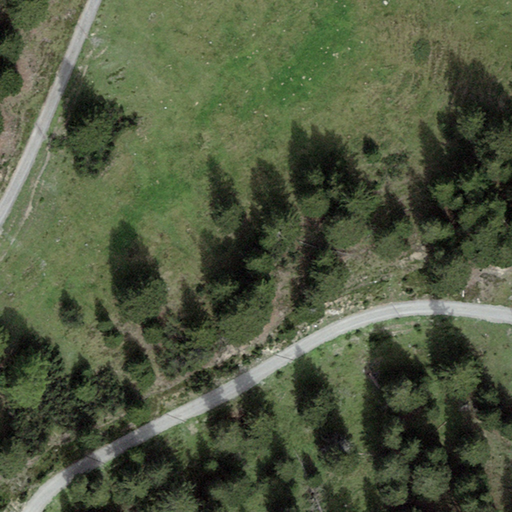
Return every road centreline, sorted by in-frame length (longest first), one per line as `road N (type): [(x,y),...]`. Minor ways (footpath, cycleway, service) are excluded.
road 1 (track): [(511,317),(422,306),(356,320),(87,463),(31,511)]
road 2 (track): [(0,213),(92,0)]
